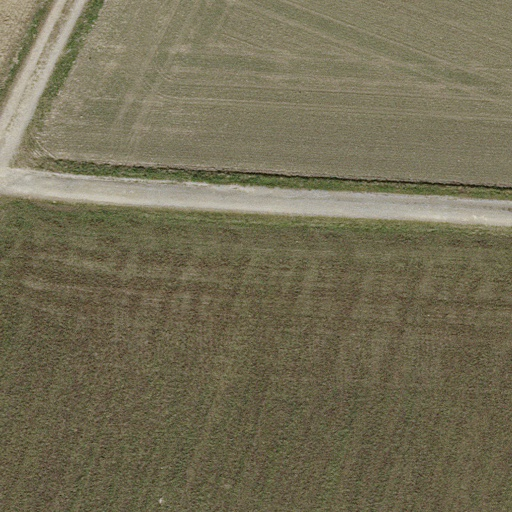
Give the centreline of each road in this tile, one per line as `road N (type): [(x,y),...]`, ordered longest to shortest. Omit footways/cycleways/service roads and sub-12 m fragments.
road 1 (track): [(511,211),(0,179)]
road 2 (track): [(0,160),(78,0)]
